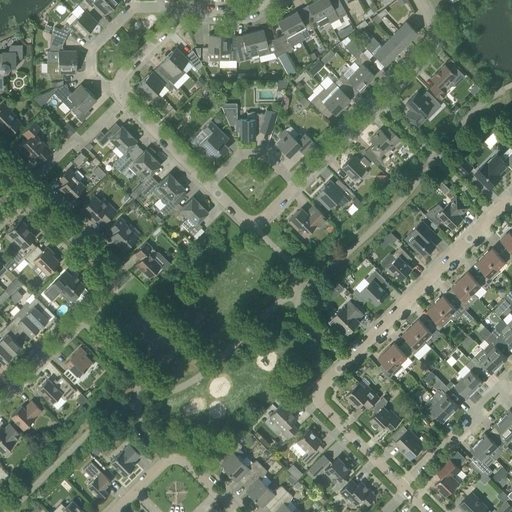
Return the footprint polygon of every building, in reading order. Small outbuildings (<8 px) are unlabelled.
[(77,17),(89,30),(97,22),(88,13),(92,9),(83,0),(82,0),(78,4),(84,10),(77,17)] [(105,14),(113,6),(106,0),(83,0),(92,9),(96,4),(105,14)] [(312,14),(307,16),(313,28),(327,20),(316,0),(315,0),(307,5),(312,14)] [(331,4),(329,0),(316,0),(327,20),(328,21),(345,12),(339,0),(331,4)] [(307,31),(313,28),(307,16),(301,19),(297,11),(287,16),(299,38),(309,33),(307,31)] [(285,34),(277,38),(285,52),(293,48),(290,43),(299,38),(287,16),(277,21),(285,34)] [(77,17),(69,25),(67,23),(60,30),(54,27),(51,34),(65,39),(68,33),(72,28),(82,37),(89,30),(77,17)] [(397,29),(409,40),(417,32),(406,21),(397,29)] [(263,29),(252,32),(258,52),(259,56),(273,52),(276,57),(285,52),(277,38),(266,41),(263,29)] [(409,40),(397,29),(389,37),(401,49),(404,45),(404,46),(405,45),(404,45),(409,40)] [(245,44),(236,47),(236,60),(236,62),(251,58),(253,55),(252,53),(258,52),(252,32),(242,34),(245,44)] [(47,51),(47,62),(76,61),(76,51),(63,51),(63,45),(65,39),(51,34),(50,45),(50,51),(47,51)] [(219,60),(219,34),(208,34),(208,47),(202,47),(202,60),(219,60)] [(229,60),(236,60),(236,47),(230,47),(230,34),(219,34),(219,60),(229,60)] [(392,57),(381,45),(372,37),(363,46),(372,55),(373,54),(384,65),(392,57)] [(401,49),(389,37),(381,45),(392,57),(397,52),(397,53),(398,52),(401,49)] [(358,66),(354,70),(366,83),(374,75),(365,66),(371,61),(357,46),(351,52),(358,59),(355,62),(358,66)] [(176,48),(168,55),(181,68),(188,60),(196,69),(201,63),(192,50),(185,57),(176,48)] [(0,86),(2,87),(2,72),(4,72),(6,71),(7,70),(8,69),(8,67),(15,67),(15,52),(1,52),(1,54),(0,53),(0,86)] [(181,68),(168,55),(160,63),(170,72),(165,76),(173,84),(185,72),(181,68)] [(76,72),(76,61),(47,62),(47,72),(50,72),(50,78),(63,78),(63,72),(76,72)] [(448,82),(451,85),(455,85),(464,76),(454,66),(450,70),(444,64),(430,78),(435,83),(429,89),(440,100),(446,94),(441,89),(448,82)] [(366,83),(354,70),(350,67),(338,78),(347,88),(352,83),(359,90),(366,83)] [(152,71),(144,79),(157,92),(164,85),(169,90),(174,85),(173,84),(165,76),(161,80),(152,71)] [(200,77),(195,81),(200,86),(205,82),(200,77)] [(325,89),(343,107),(350,99),(343,92),(347,88),(338,78),(334,83),(333,81),(325,89)] [(146,96),(143,100),(148,104),(151,101),(149,99),(157,92),(144,79),(137,87),(146,96)] [(288,79),(277,79),(277,88),(285,88),(288,79)] [(81,84),(72,93),(68,89),(66,83),(51,90),(70,110),(76,104),(88,92),(81,84)] [(328,107),(333,112),(335,114),(343,107),(325,89),(317,96),(317,95),(310,101),(322,113),(328,107)] [(257,99),(273,98),(273,90),(257,90),(257,99)] [(425,117),(434,108),(434,109),(439,104),(427,91),(421,96),(417,92),(405,103),(411,109),(405,115),(416,127),(426,117),(425,117)] [(88,92),(76,104),(82,111),(76,117),(81,122),(90,113),(87,109),(96,100),(88,92)] [(303,96),(298,101),(305,108),(310,103),(303,96)] [(0,126),(9,135),(21,123),(15,118),(16,117),(2,103),(0,105),(0,126)] [(172,107),(171,109),(163,116),(168,121),(177,112),(172,107)] [(236,119),(236,130),(240,130),(240,138),(243,138),(243,141),(252,141),(252,138),(255,138),(255,130),(259,130),(259,131),(269,134),(276,112),(266,109),(265,113),(255,113),(255,112),(247,112),(247,118),(240,118),(240,119),(236,119)] [(19,147),(30,158),(30,159),(34,155),(40,162),(51,151),(33,133),(40,127),(34,121),(22,133),(27,139),(19,147)] [(223,143),(228,138),(211,121),(202,129),(208,135),(206,136),(208,138),(203,143),(201,141),(196,146),(205,155),(207,153),(213,159),(221,151),(222,153),(228,148),(223,143)] [(68,123),(63,128),(70,135),(75,130),(68,123)] [(121,125),(120,127),(111,136),(107,131),(104,134),(101,131),(95,137),(103,145),(109,138),(117,146),(129,133),(121,125)] [(370,160),(377,166),(383,160),(379,156),(388,147),(389,149),(400,138),(389,127),(383,132),(380,129),(369,139),(375,145),(371,148),(370,148),(365,154),(364,153),(364,154),(370,160)] [(305,155),(316,144),(305,133),(303,135),(302,133),(298,133),(294,138),(285,128),(278,136),(281,139),(276,144),(288,156),(297,148),(305,155)] [(64,129),(57,135),(64,142),(70,136),(64,129)] [(113,164),(117,168),(131,155),(126,151),(137,140),(129,133),(117,146),(124,153),(113,164)] [(135,159),(131,155),(117,168),(122,173),(128,167),(135,174),(153,156),(145,149),(135,159)] [(499,174),(508,165),(497,154),(488,163),(486,162),(475,174),(489,189),(501,177),(499,174)] [(141,183),(145,188),(154,179),(150,174),(161,164),(153,156),(135,174),(143,181),(141,183)] [(365,169),(357,161),(352,156),(342,167),(349,174),(343,179),(353,190),(360,184),(358,182),(361,180),(357,176),(365,169)] [(100,162),(95,157),(91,161),(96,166),(100,162)] [(473,167),(465,158),(464,157),(455,166),(465,175),(473,167)] [(78,170),(75,173),(69,168),(57,180),(62,185),(59,187),(65,193),(65,195),(68,198),(70,198),(71,199),(84,186),(79,181),(84,176),(78,170)] [(157,186),(164,193),(177,180),(169,173),(159,183),(154,179),(145,188),(141,192),(146,197),(157,186)] [(159,198),(165,204),(160,210),(165,215),(169,212),(178,203),(174,198),(184,188),(177,180),(164,193),(159,198)] [(441,180),(436,185),(445,194),(450,189),(441,180)] [(331,181),(326,187),(324,185),(320,189),(322,190),(316,196),(328,208),(340,196),(346,202),(354,195),(345,185),(340,190),(331,181)] [(128,194),(123,199),(127,203),(132,198),(128,194)] [(468,207),(468,208),(469,207),(457,195),(443,209),(439,205),(427,213),(439,222),(440,220),(447,225),(448,224),(452,228),(455,225),(456,226),(461,222),(460,221),(463,218),(460,215),(468,207)] [(87,204),(81,209),(90,218),(88,219),(89,220),(90,218),(93,221),(97,217),(103,223),(116,211),(103,198),(100,201),(95,196),(89,201),(89,204),(87,204)] [(182,211),(188,217),(200,204),(193,196),(182,207),(178,203),(169,212),(175,217),(182,211)] [(139,206),(134,201),(129,205),(133,211),(139,206)] [(181,224),(188,231),(193,236),(202,227),(198,222),(208,212),(200,204),(188,217),(181,224)] [(306,212),(302,208),(301,207),(288,220),(304,236),(316,224),(319,227),(327,219),(313,205),(306,212)] [(138,236),(128,226),(124,223),(125,222),(120,217),(108,228),(113,233),(109,237),(117,245),(118,244),(124,250),(126,248),(127,249),(130,246),(130,244),(138,236)] [(18,264),(25,257),(36,246),(30,241),(35,236),(26,228),(27,226),(21,220),(14,226),(12,225),(8,230),(9,231),(8,232),(22,246),(11,257),(18,264)] [(435,233),(433,231),(423,221),(412,232),(416,236),(409,243),(418,251),(419,249),(425,256),(436,245),(430,239),(435,233)] [(386,236),(391,241),(393,243),(398,238),(391,231),(386,236)] [(511,233),(509,231),(507,233),(506,232),(502,236),(503,237),(501,239),(508,246),(503,251),(511,259),(511,233)] [(156,251),(152,248),(146,241),(134,253),(140,259),(135,263),(143,271),(143,273),(146,277),(148,276),(149,277),(155,272),(157,272),(160,269),(160,267),(162,265),(154,257),(156,255),(156,251)] [(37,245),(36,246),(25,257),(33,266),(36,263),(47,274),(60,262),(50,252),(52,251),(47,246),(42,251),(37,245)] [(382,264),(386,268),(392,275),(395,272),(402,279),(413,269),(405,261),(409,256),(412,259),(412,258),(400,247),(393,254),(389,254),(382,261),(382,264)] [(484,254),(498,269),(506,261),(508,264),(511,259),(503,251),(499,254),(493,247),(489,251),(488,250),(484,254)] [(498,269),(484,254),(479,259),(480,259),(476,263),(485,272),(481,276),(490,285),(494,281),(492,279),(500,271),(498,269)] [(0,277),(8,269),(0,261),(0,277)] [(380,285),(385,280),(375,270),(366,279),(369,283),(360,292),(357,289),(352,293),(358,300),(363,295),(368,300),(370,298),(377,305),(388,293),(380,285)] [(79,295),(77,293),(84,285),(78,279),(81,277),(75,272),(71,276),(65,271),(52,284),(58,290),(60,288),(71,299),(73,301),(79,295)] [(468,271),(460,279),(474,293),(481,285),(485,289),(490,285),(481,276),(477,280),(468,271)] [(474,293),(460,279),(452,286),(461,295),(456,300),(465,309),(470,304),(466,300),(474,293)] [(338,283),(335,287),(340,292),(344,288),(339,282),(338,283)] [(13,290),(8,285),(4,289),(9,294),(13,290)] [(465,309),(456,300),(452,304),(443,295),(440,298),(439,297),(435,302),(451,319),(453,320),(454,319),(456,319),(460,315),(459,313),(460,313),(461,313),(465,309)] [(36,297),(29,303),(27,301),(20,308),(39,328),(41,326),(44,326),(46,324),(46,321),(48,319),(41,312),(46,307),(36,297)] [(505,298),(494,308),(499,314),(510,304),(505,298)] [(360,321),(358,319),(363,314),(350,301),(345,307),(344,306),(333,318),(329,322),(339,332),(343,328),(348,333),(360,321)] [(491,301),(487,305),(491,309),(495,305),(491,301)] [(430,321),(439,331),(451,319),(435,302),(430,306),(431,307),(427,310),(434,317),(430,321)] [(13,315),(15,317),(8,324),(19,334),(24,329),(31,336),(33,335),(35,334),(36,334),(37,333),(38,332),(38,330),(38,329),(39,328),(20,308),(13,315)] [(427,342),(425,340),(432,333),(435,335),(437,338),(442,334),(439,331),(430,321),(426,326),(419,318),(411,326),(427,342)] [(498,348),(502,344),(492,333),(491,333),(481,323),(477,327),(481,331),(479,333),(489,344),(484,349),(500,365),(508,357),(498,348)] [(0,339),(0,342),(12,355),(14,353),(16,353),(17,353),(19,351),(19,349),(19,348),(21,346),(14,339),(19,334),(8,324),(0,332),(0,334),(2,337),(0,339)] [(511,344),(511,329),(507,324),(500,331),(497,327),(492,333),(502,344),(504,345),(508,341),(511,344)] [(405,345),(414,354),(427,342),(411,326),(403,334),(410,341),(405,345)] [(0,359),(4,363),(5,362),(6,362),(8,362),(8,361),(10,360),(10,359),(11,357),(11,356),(12,355),(0,342),(0,359)] [(401,349),(394,342),(391,345),(390,345),(386,349),(400,364),(408,356),(410,358),(414,354),(405,345),(401,349)] [(82,371),(83,371),(92,362),(85,354),(86,352),(80,346),(69,357),(70,358),(64,363),(70,369),(65,374),(74,383),(79,378),(77,376),(82,371)] [(479,369),(483,365),(492,373),(500,365),(484,349),(483,348),(470,360),(479,369)] [(402,366),(400,364),(386,349),(381,353),(382,354),(378,357),(385,364),(381,369),(390,378),(402,366)] [(471,370),(463,377),(475,389),(483,382),(475,373),(479,369),(470,360),(466,365),(471,370)] [(449,388),(446,385),(433,371),(429,375),(432,379),(432,385),(437,389),(439,389),(442,392),(445,392),(449,388)] [(48,379),(38,388),(38,389),(52,403),(59,395),(63,399),(67,399),(76,390),(61,376),(57,381),(55,379),(51,382),(48,379)] [(467,397),(475,389),(463,377),(455,385),(467,397)] [(365,387),(360,382),(359,383),(356,383),(353,386),(353,388),(346,395),(354,404),(353,405),(354,405),(355,404),(358,407),(363,402),(369,409),(380,397),(368,385),(365,387)] [(439,393),(435,397),(434,397),(451,414),(459,406),(447,394),(443,397),(439,393)] [(78,397),(78,401),(81,405),(87,399),(81,394),(78,397)] [(380,430),(385,425),(390,431),(401,420),(390,409),(389,411),(384,406),(386,405),(387,400),(384,396),(372,408),(377,412),(370,419),(373,422),(372,425),(375,428),(378,427),(380,430)] [(443,422),(451,414),(434,397),(435,397),(434,396),(425,404),(426,404),(424,406),(421,403),(419,406),(430,417),(434,413),(443,422)] [(24,408),(21,405),(11,416),(23,429),(42,410),(32,400),(24,408)] [(297,417),(296,416),(282,402),(269,416),(284,430),(282,432),(288,438),(297,429),(292,423),(297,417)] [(409,406),(402,412),(409,419),(415,413),(409,406)] [(511,410),(510,408),(502,416),(511,426),(511,410)] [(502,432),(498,436),(506,445),(511,439),(511,426),(502,416),(494,424),(502,432)] [(0,426),(0,452),(2,454),(9,447),(11,447),(15,444),(15,441),(15,440),(20,434),(9,423),(3,429),(0,426)] [(314,448),(318,443),(321,441),(308,428),(296,440),(306,451),(300,457),(307,464),(319,453),(314,448)] [(425,444),(419,438),(409,428),(395,442),(402,449),(405,451),(403,452),(410,459),(415,454),(417,455),(420,452),(419,450),(425,444)] [(506,445),(498,436),(494,441),(486,433),(478,441),(490,453),(498,445),(504,451),(508,447),(506,445)] [(222,470),(226,474),(241,460),(236,454),(241,444),(236,439),(218,458),(222,462),(220,464),(223,468),(222,470)] [(482,461),(490,453),(478,441),(470,449),(482,461)] [(132,462),(140,454),(129,444),(110,462),(123,476),(134,465),(132,462)] [(459,485),(457,484),(459,482),(454,476),(461,469),(458,466),(466,458),(458,450),(435,472),(440,478),(435,484),(446,495),(453,488),(455,489),(459,485)] [(329,460),(323,454),(308,469),(314,475),(329,460)] [(350,470),(342,462),(337,457),(324,470),(336,482),(331,487),(336,492),(340,488),(347,481),(343,477),(350,470)] [(239,479),(243,483),(261,465),(256,459),(247,465),(241,460),(226,474),(230,478),(233,478),(237,481),(239,479)] [(91,461),(83,469),(93,479),(86,486),(100,499),(107,492),(103,488),(111,481),(91,461)] [(492,470),(484,462),(479,467),(487,475),(492,470)] [(291,463),(286,469),(290,472),(285,477),(293,484),(302,473),(291,463)] [(248,496),(252,500),(266,485),(261,480),(267,470),(261,465),(243,483),(247,487),(245,490),(248,493),(248,496)] [(0,478),(5,481),(10,476),(2,469),(0,466),(0,478)] [(497,472),(491,478),(497,483),(503,477),(497,472)] [(339,492),(342,494),(353,505),(361,497),(367,503),(375,495),(374,494),(374,490),(370,490),(361,481),(357,485),(351,480),(339,492)] [(264,505),(268,509),(287,490),(281,485),(272,490),(266,485),(252,500),(256,504),(259,503),(262,507),(264,505)] [(290,511),(292,510),(286,505),(292,495),(287,490),(268,509),(271,511),(290,511)] [(466,509),(468,511),(485,511),(489,509),(472,492),(459,505),(464,511),(466,509)] [(61,503),(53,510),(54,511),(84,511),(72,500),(65,507),(61,503)] [(506,500),(494,511),(506,511),(511,506),(506,501),(506,500)]
